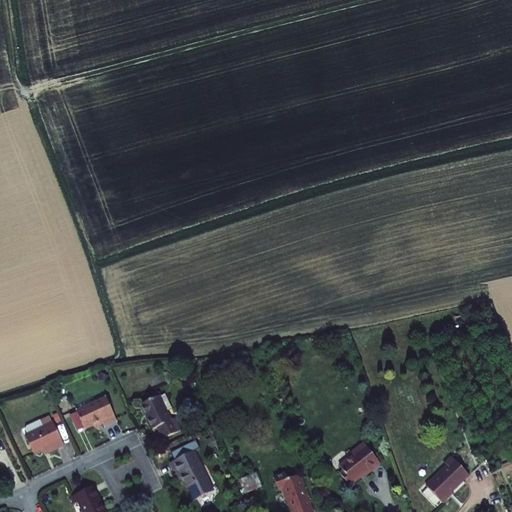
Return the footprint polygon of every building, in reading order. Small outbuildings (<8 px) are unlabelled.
[(75,425),(83,420),(91,416),(93,419),(95,422),(107,415),(95,391),(65,407),(75,425)] [(152,391),(132,400),(145,425),(148,423),(154,437),(173,428),(167,413),(164,415),(152,391)] [(30,424),(41,418),(38,412),(27,418),(30,424)] [(41,418),(30,424),(13,433),(23,453),(32,448),(37,445),(40,449),(54,442),(41,418)] [(336,469),(345,481),(360,469),(362,471),(376,460),(362,440),(359,443),(357,439),(345,448),(347,451),(335,460),(340,466),(336,469)] [(205,492),(206,488),(186,450),(185,451),(179,454),(163,462),(167,470),(170,469),(174,477),(179,487),(181,486),(187,497),(191,499),(205,492)] [(283,476),(280,468),(268,472),(274,486),(277,485),(286,511),(304,511),(309,510),(299,483),(301,483),(297,471),(283,476)] [(450,478),(429,498),(431,500),(426,505),(432,511),(440,511),(442,510),(443,511),(449,511),(454,508),(453,506),(472,486),(454,468),(447,476),(450,478)] [(92,511),(99,509),(84,479),(64,490),(68,497),(71,495),(78,511),(92,511)]
